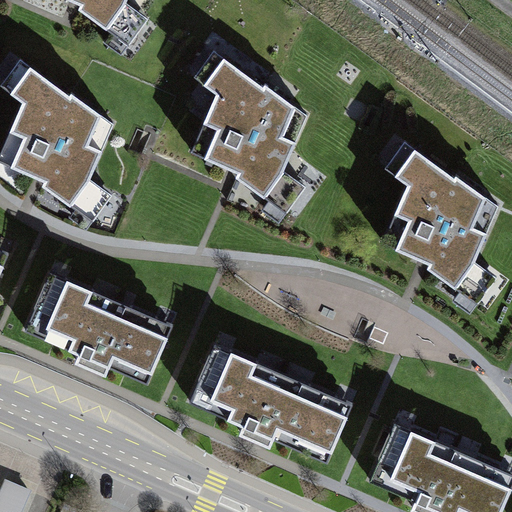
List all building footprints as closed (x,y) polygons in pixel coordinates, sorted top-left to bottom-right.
[(67,0),(75,3),(82,6),(80,11),(129,46),(148,18),(126,3),(127,0),(67,0)] [(312,119),(214,51),(191,81),(214,99),(191,154),(234,173),(239,175),(238,179),(290,218),(311,189),(290,172),(312,119)] [(118,131),(20,63),(0,89),(0,95),(20,112),(0,159),(0,168),(42,190),(42,194),(96,230),(117,201),(96,185),(118,131)] [(503,212),(406,144),(383,174),(405,193),(383,247),(428,270),(427,275),(482,311),(503,282),(481,266),(503,212)] [(0,293),(14,262),(0,255),(0,293)] [(182,336),(49,277),(20,342),(153,401),(182,336)] [(361,415),(216,351),(187,416),(332,480),(361,415)] [(510,511),(511,509),(511,477),(392,427),(364,496),(402,511),(510,511)] [(18,511),(29,489),(5,479),(0,491),(0,511),(18,511)]
